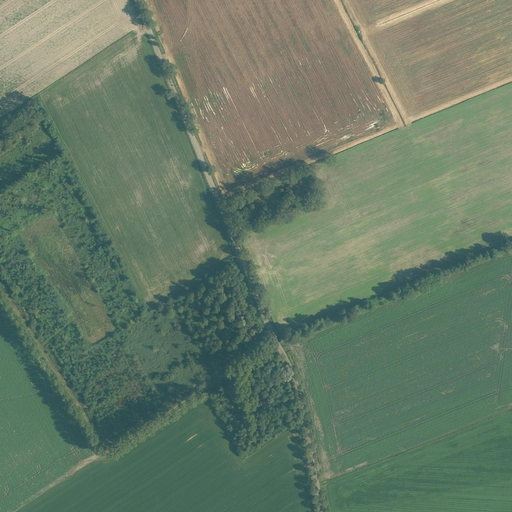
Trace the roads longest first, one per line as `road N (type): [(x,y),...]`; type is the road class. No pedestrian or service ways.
road 1 (unclassified): [(321,511),(290,361),(277,348),(136,0)]
road 2 (track): [(21,511),(275,341)]
road 3 (track): [(342,0),(407,127)]
